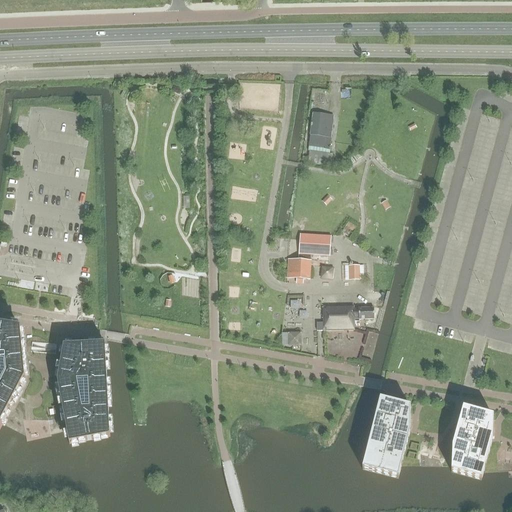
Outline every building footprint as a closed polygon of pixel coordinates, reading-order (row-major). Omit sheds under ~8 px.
[(311,126),(310,136),(331,139),(333,117),(313,114),(312,124),(311,124),(311,126)] [(310,136),(308,151),(309,152),(329,154),(332,139),(331,139),(310,136)] [(309,152),(308,164),(329,167),(330,154),(329,154),(309,152)] [(347,162),(351,167),(362,158),(359,153),(347,162)] [(326,206),(332,200),(328,196),(322,202),(326,206)] [(385,211),(391,208),(386,201),(381,204),(385,211)] [(300,234),(299,255),(311,255),(330,256),(331,236),(300,234)] [(288,260),(287,279),(297,279),(296,283),(303,283),(303,280),(310,280),(311,261),(298,260),(288,260)] [(349,266),(349,280),(360,280),(359,266),(349,266)] [(329,268),(322,268),(322,273),(321,278),(332,279),(333,269),(329,268)] [(317,323),(317,331),(320,331),(326,331),(354,331),(354,319),(359,319),(359,320),(374,320),(374,309),(358,309),(359,309),(354,309),(354,307),(323,307),(324,323),(320,323),(317,323)] [(0,327),(0,428),(26,381),(21,331),(0,327)] [(282,334),(282,346),(288,346),(290,346),(301,346),(301,334),(290,334),(288,334),(282,334)] [(65,347),(59,382),(71,444),(112,437),(106,344),(65,347)] [(384,401),(380,400),(362,470),(398,479),(401,467),(410,433),(410,432),(410,414),(410,408),(395,404),(384,401)] [(453,446),(452,469),(452,473),(481,481),(483,473),(492,442),(493,421),(493,417),(463,409),(460,419),(459,424),(453,446)]
